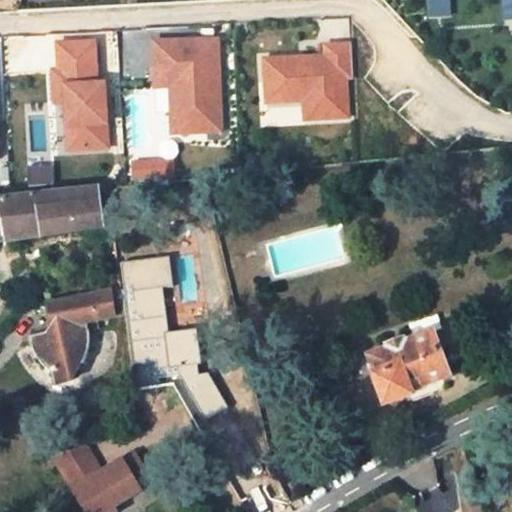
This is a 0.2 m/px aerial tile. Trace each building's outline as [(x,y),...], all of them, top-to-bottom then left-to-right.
[(511,0),(503,0),(504,18),(511,17),(511,0)] [(224,133),(223,36),(152,37),(152,87),(170,86),(171,134),(224,133)] [(52,39),(53,102),(68,102),(69,152),(111,151),(110,77),(99,77),(98,38),(52,39)] [(302,104),(303,122),(354,119),(349,40),(321,41),(322,53),(262,56),(264,105),(302,104)] [(389,99),(388,69),(376,69),(377,99),(389,99)] [(175,159),(132,159),(132,180),(175,180),(175,159)] [(103,225),(97,187),(0,199),(0,232),(3,232),(5,241),(103,225)] [(122,290),(47,305),(51,322),(58,321),(60,330),(53,331),(47,340),(38,334),(26,337),(29,347),(31,352),(38,363),(42,369),(46,372),(57,380),(69,385),(76,365),(82,370),(87,362),(90,355),(92,347),(92,340),(91,329),(84,331),(82,322),(97,319),(115,316),(114,313),(125,312),(122,290)] [(99,328),(97,319),(82,322),(84,331),(91,329),(99,328)] [(53,331),(60,330),(58,321),(51,322),(53,331)] [(410,391),(450,375),(432,333),(404,343),(403,340),(386,346),(387,349),(368,356),(375,375),(373,376),(384,406),(412,395),(410,391)] [(86,511),(113,511),(147,494),(126,455),(102,468),(90,445),(59,462),(86,511)]
